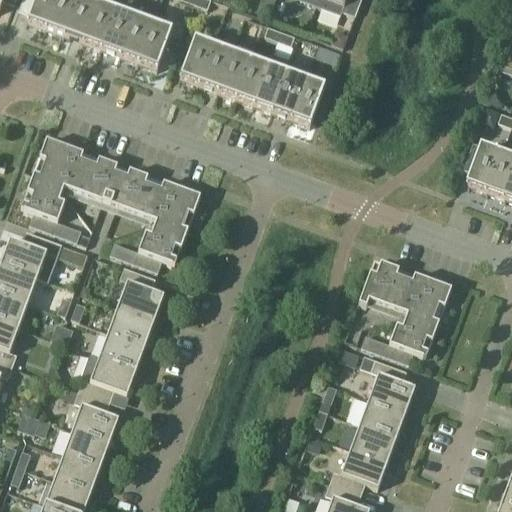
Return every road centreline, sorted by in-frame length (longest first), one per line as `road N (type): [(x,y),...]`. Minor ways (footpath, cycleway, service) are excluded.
road 1 (residential): [(149,511),(269,175)]
road 2 (residential): [(269,175),(2,78)]
road 3 (residential): [(511,264),(269,175)]
road 4 (residential): [(437,511),(511,298)]
